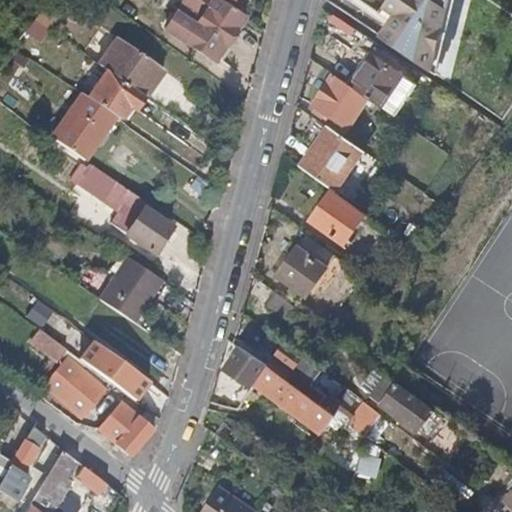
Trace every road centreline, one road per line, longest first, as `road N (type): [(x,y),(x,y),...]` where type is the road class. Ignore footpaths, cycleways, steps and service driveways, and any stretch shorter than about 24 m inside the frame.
road 1 (residential): [(149,501),(190,409),(310,0)]
road 2 (residential): [(149,501),(0,390)]
